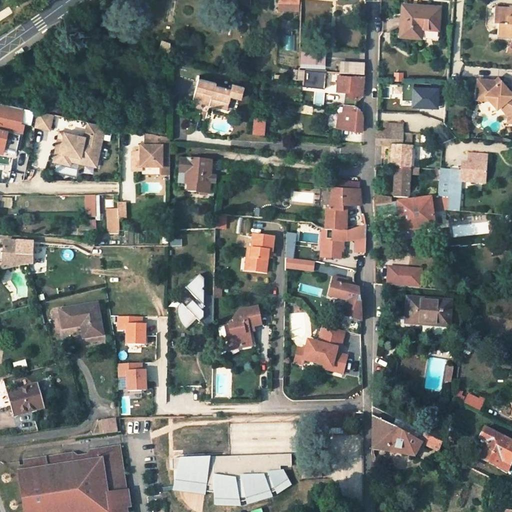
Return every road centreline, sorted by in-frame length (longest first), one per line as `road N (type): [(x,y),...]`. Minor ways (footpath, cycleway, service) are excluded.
road 1 (residential): [(367,404),(373,0)]
road 2 (residential): [(367,404),(165,410),(162,319)]
road 3 (unknown): [(368,151),(208,141),(188,130),(186,110)]
road 4 (unknown): [(0,185),(117,182),(129,135)]
road 5 (unknown): [(0,443),(85,428),(94,391)]
